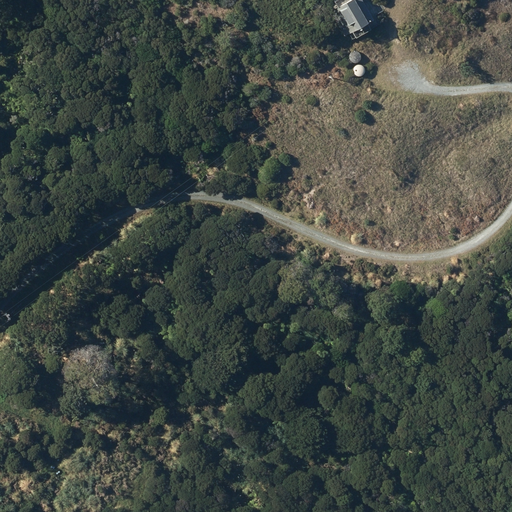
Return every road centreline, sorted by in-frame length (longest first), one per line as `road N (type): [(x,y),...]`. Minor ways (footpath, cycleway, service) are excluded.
road 1 (unclassified): [(0,306),(67,245),(164,195),(237,197),(401,257),(474,245),(511,210)]
road 2 (unclassified): [(511,86),(445,90),(387,79)]
